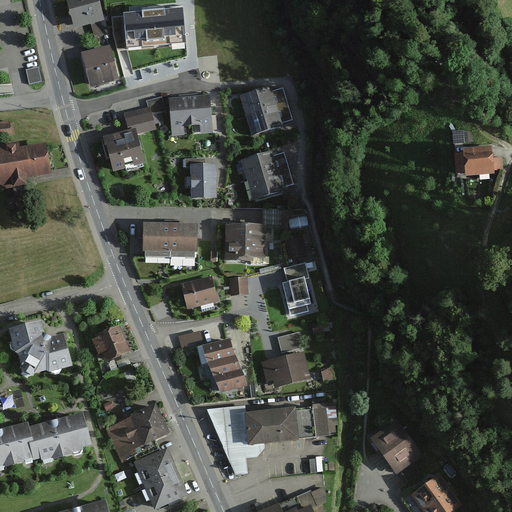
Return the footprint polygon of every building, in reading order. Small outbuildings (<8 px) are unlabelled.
[(100,0),(69,0),(79,31),(107,23),(100,0)] [(183,9),(123,14),(127,49),(187,44),(183,9)] [(111,51),(85,58),(93,90),(120,83),(111,51)] [(32,83),(44,80),(40,66),(28,70),(32,83)] [(240,98),(241,100),(246,118),(277,109),(271,89),(240,98)] [(211,130),(208,99),(189,100),(192,132),(211,130)] [(192,132),(189,100),(170,102),(173,133),(192,132)] [(151,109),(127,115),(133,135),(105,142),(114,175),(147,167),(139,136),(157,131),(151,109)] [(277,109),(246,118),(252,138),(283,128),(277,109)] [(14,126),(0,127),(0,133),(1,139),(16,137),(14,126)] [(0,183),(53,176),(48,146),(0,153),(0,183)] [(459,152),(461,175),(498,171),(497,159),(489,160),(488,149),(459,152)] [(271,156),(244,164),(249,182),(276,173),(271,156)] [(217,169),(192,169),(192,201),(218,200),(217,169)] [(276,173),(249,182),(254,199),(281,191),(276,173)] [(201,228),(148,228),(147,256),(201,256),(201,228)] [(270,231),(230,229),(229,263),(269,265),(270,231)] [(290,260),(308,256),(302,235),(285,240),(290,260)] [(287,284),(284,285),(282,285),(290,317),(309,313),(308,308),(312,307),(305,280),(309,279),(306,264),(284,269),(287,284)] [(248,278),(229,279),(231,297),(249,296),(248,278)] [(215,280),(185,287),(191,309),(220,302),(215,280)] [(42,323),(16,329),(27,376),(72,365),(65,338),(47,343),(42,323)] [(121,329),(96,339),(105,362),(131,352),(121,329)] [(280,336),(282,350),(301,348),(299,333),(280,336)] [(199,334),(180,338),(182,349),(202,344),(199,334)] [(209,364),(235,358),(229,342),(203,348),(209,364)] [(303,350),(270,357),(275,379),(308,372),(303,350)] [(209,364),(215,378),(240,372),(235,358),(209,364)] [(325,380),(335,377),(333,368),(323,371),(325,380)] [(246,388),(240,372),(215,378),(221,394),(246,388)] [(247,402),(209,407),(238,473),(251,471),(249,455),(267,453),(265,438),(326,431),(323,403),(248,412),(247,402)] [(173,435),(161,407),(113,428),(125,456),(173,435)] [(82,417),(29,431),(36,457),(37,461),(90,447),(82,417)] [(0,466),(36,457),(29,431),(28,426),(0,433),(0,466)] [(396,426),(374,442),(397,474),(419,458),(396,426)] [(170,453),(139,465),(158,509),(188,497),(170,453)] [(424,510),(450,492),(440,478),(414,497),(424,510)] [(424,511),(450,511),(460,505),(450,492),(424,510),(424,511)] [(110,511),(108,503),(72,511),(110,511)]
